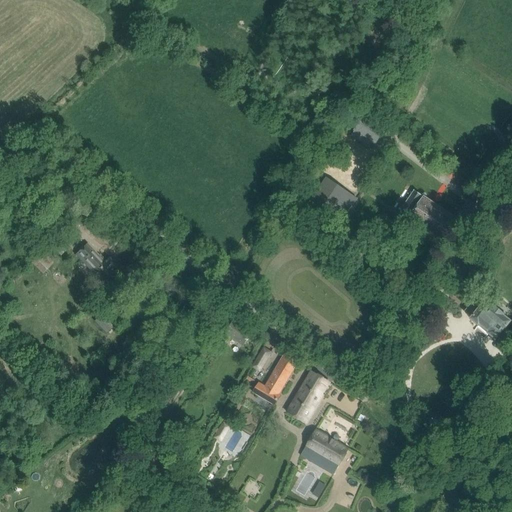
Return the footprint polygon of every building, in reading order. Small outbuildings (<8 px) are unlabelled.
[(369,147),(372,142),(374,144),(385,130),(364,115),(355,129),(351,135),(369,147)] [(30,186),(44,194),(50,184),(36,176),(30,186)] [(339,226),(357,199),(327,178),(308,206),(339,226)] [(438,240),(454,217),(415,190),(399,213),(438,240)] [(94,270),(105,282),(114,273),(112,271),(113,271),(112,270),(116,266),(109,259),(106,262),(103,258),(101,260),(86,244),(76,254),(93,271),(94,270)] [(32,262),(42,272),(52,262),(42,252),(32,262)] [(340,261),(335,268),(345,275),(342,280),(353,288),(365,272),(351,262),(348,266),(340,261)] [(511,330),(508,328),(511,322),(511,311),(499,301),(494,307),(486,301),(484,303),(477,297),(465,312),(472,318),(471,319),(481,328),(483,327),(490,333),(489,334),(498,341),(502,335),(508,339),(511,334),(511,330)] [(102,314),(94,320),(107,333),(114,326),(102,314)] [(226,333),(242,346),(252,335),(241,326),(242,325),(241,323),(239,325),(235,321),(226,333)] [(265,348),(259,358),(266,362),(272,352),(265,348)] [(281,396),(279,395),(298,364),(284,355),(265,386),(259,382),(253,392),(275,406),(281,396)] [(306,424),(330,383),(312,372),(287,413),(306,424)] [(222,443),(232,427),(223,422),(219,429),(218,429),(215,432),(217,433),(214,438),(222,443)] [(301,456),(334,475),(349,449),(316,429),(307,444),(301,456)] [(373,460),(379,457),(373,448),(368,452),(373,460)] [(161,488),(170,479),(144,455),(136,465),(161,488)] [(314,491),(322,494),(328,481),(319,478),(314,491)]
